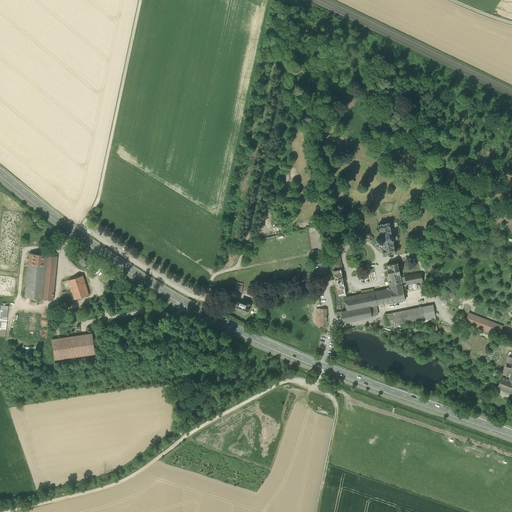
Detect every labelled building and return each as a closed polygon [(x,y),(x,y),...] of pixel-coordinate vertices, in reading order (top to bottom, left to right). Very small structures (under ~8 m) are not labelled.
[(383,249),(384,255),(390,254),(391,254),(390,253),(396,252),(394,247),(393,241),(394,240),(397,240),(398,239),(397,235),(393,235),(393,236),(392,236),(391,229),(390,222),(378,225),(380,231),(381,238),(377,238),(377,239),(378,243),(378,244),(382,243),(383,249)] [(81,263),(84,267),(89,263),(78,251),(73,255),(80,263),(81,263)] [(333,254),(337,270),(340,269),(342,269),(339,253),(333,254)] [(28,265),(45,266),(46,255),(38,254),(29,254),(28,265)] [(25,298),(52,300),(57,256),(46,255),(45,266),(28,265),(25,298)] [(389,277),(400,274),(399,266),(398,263),(390,264),(387,265),(387,269),(389,277)] [(333,270),(335,281),(342,279),(340,269),(337,270),(333,270)] [(406,282),(406,285),(423,281),(421,273),(405,276),(405,277),(401,277),(402,283),(406,282)] [(401,277),(400,274),(389,277),(391,287),(388,290),(374,293),(377,305),(405,299),(402,283),(401,277)] [(69,280),(75,300),(89,295),(83,275),(69,280)] [(344,293),(342,283),(336,284),(338,295),(344,293)] [(377,305),(374,293),(362,296),(345,299),(347,311),(341,312),(344,323),(372,317),(372,316),(370,306),(377,305)] [(250,304),(246,303),(246,305),(243,304),(239,302),(238,305),(238,304),(237,309),(247,313),(249,309),(249,308),(250,304)] [(378,315),(377,305),(370,306),(372,316),(378,315)] [(433,305),(422,307),(424,319),(435,317),(433,305)] [(385,314),(388,327),(424,319),(422,307),(385,314)] [(465,322),(499,336),(502,326),(469,313),(465,322)] [(54,355),(54,360),(95,354),(92,334),(52,339),(54,355)] [(511,357),(509,357),(502,376),(509,379),(511,372),(511,357)] [(498,388),(511,393),(511,372),(509,379),(502,376),(498,388)] [(316,411),(328,414),(329,411),(326,410),(328,404),(310,399),(309,403),(318,406),(316,411)] [(328,423),(330,418),(312,411),(310,416),(328,423)]
